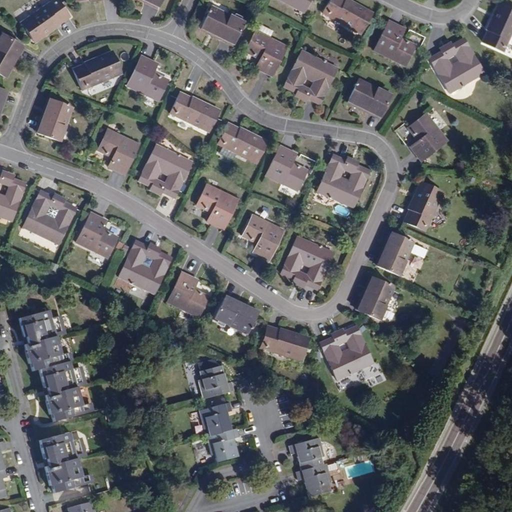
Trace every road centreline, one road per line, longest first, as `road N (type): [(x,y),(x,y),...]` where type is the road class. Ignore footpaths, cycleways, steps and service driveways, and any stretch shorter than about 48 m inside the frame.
road 1 (residential): [(170,42),(212,67),(261,116),(378,142),(391,155),(397,170),(390,197),(334,307),(318,318),(296,313),(110,191),(8,154)]
road 2 (residential): [(8,154),(48,64),(80,40),(111,31),(170,42)]
road 3 (primary): [(511,318),(417,511)]
